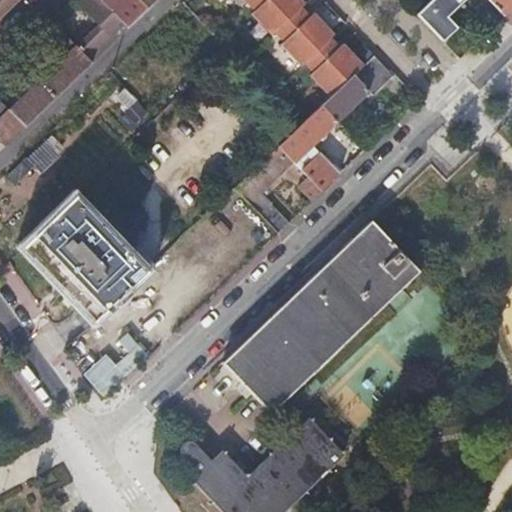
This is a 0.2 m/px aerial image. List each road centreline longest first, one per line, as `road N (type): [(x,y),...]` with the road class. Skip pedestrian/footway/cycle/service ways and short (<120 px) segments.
road 1 (residential): [(96,441),(511,45)]
road 2 (residential): [(0,314),(96,441)]
